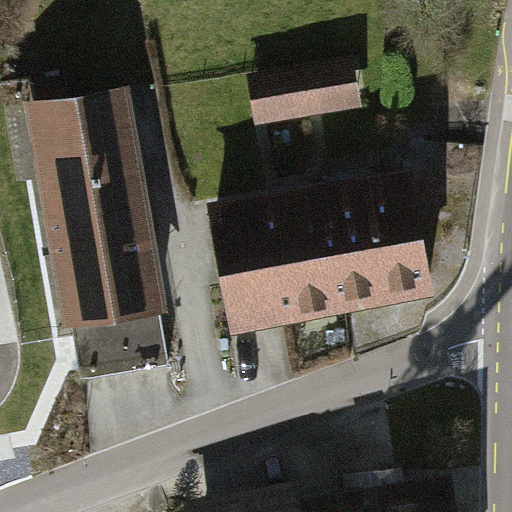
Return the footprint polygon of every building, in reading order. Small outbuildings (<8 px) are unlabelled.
[(255,82),(263,132),(370,115),(362,65),(255,82)] [(64,325),(72,323),(160,307),(169,304),(131,75),(27,95),(64,325)] [(406,175),(309,194),(333,313),(429,294),(406,175)] [(309,194),(212,213),(236,332),(333,313),(309,194)] [(171,363),(160,307),(72,323),(83,380),(171,363)] [(402,464),(192,496),(194,511),(458,511),(452,470),(404,478),(402,464)]
